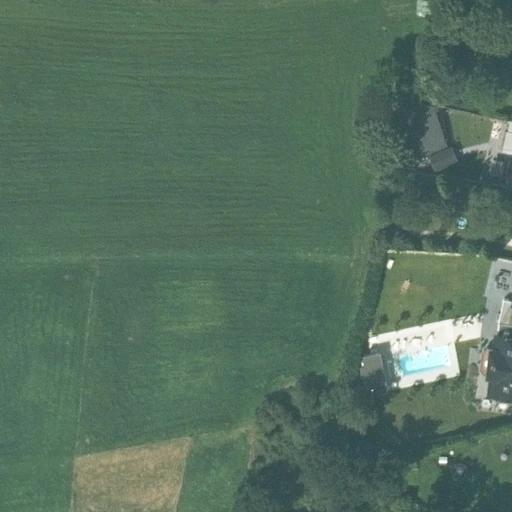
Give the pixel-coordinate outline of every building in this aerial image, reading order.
[(435,145),(443,103),(416,97),(407,139),(435,145)] [(511,297),(498,295),(493,316),(511,318),(511,297)] [(511,319),(499,318),(498,330),(511,331),(511,319)] [(511,331),(498,330),(492,380),(501,393),(511,393),(511,331)] [(359,382),(379,382),(379,345),(359,345),(359,382)]
